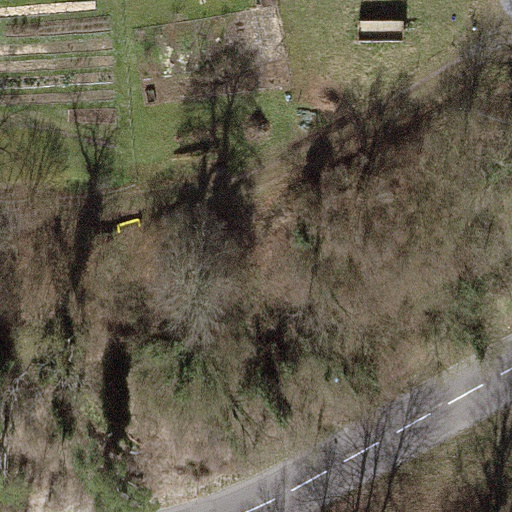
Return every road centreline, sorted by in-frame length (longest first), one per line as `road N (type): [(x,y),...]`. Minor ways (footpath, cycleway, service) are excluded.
road 1 (track): [(0,219),(40,221),(218,186),(378,126),(511,43)]
road 2 (residential): [(511,370),(247,511)]
